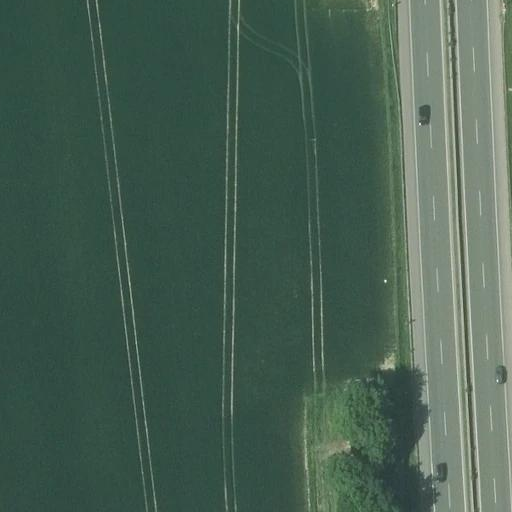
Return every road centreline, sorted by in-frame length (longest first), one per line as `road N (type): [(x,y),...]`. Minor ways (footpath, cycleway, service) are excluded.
road 1 (motorway): [(494,511),(472,0)]
road 2 (motorway): [(425,0),(445,511)]
